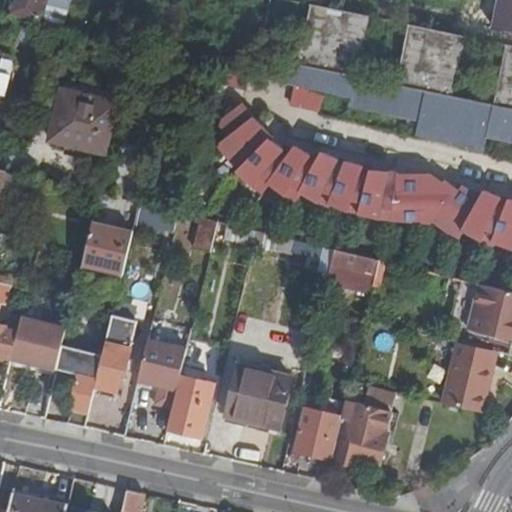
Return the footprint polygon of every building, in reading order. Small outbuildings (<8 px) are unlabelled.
[(43,27),(49,0),(13,0),(9,19),(43,27)] [(362,71),(373,16),(316,4),(304,58),(362,71)] [(413,25),(403,81),(466,92),(476,36),(413,25)] [(511,46),(503,101),(511,102),(511,46)] [(0,91),(6,93),(11,72),(12,63),(0,60),(0,91)] [(325,96),(265,81),(259,101),(320,116),(325,96)] [(64,92),(58,117),(112,130),(118,106),(64,92)] [(112,130),(58,117),(52,142),(106,156),(112,130)] [(241,161),(269,168),(270,166),(241,159),(241,161)] [(263,194),(269,168),(241,161),(234,188),(263,194)] [(4,172),(0,188),(10,192),(14,174),(4,172)] [(143,205),(139,224),(177,232),(181,213),(143,205)] [(216,251),(219,226),(199,224),(196,248),(216,251)] [(94,225),(86,258),(84,267),(124,277),(134,234),(94,225)] [(227,239),(254,245),(257,233),(230,226),(227,239)] [(257,233),(254,245),(260,247),(263,234),(257,233)] [(263,234),(260,247),(293,255),(296,242),(263,234)] [(335,251),(327,286),(371,296),(379,262),(335,251)] [(499,354),(508,356),(511,341),(471,331),(482,287),(465,283),(453,326),(457,328),(454,343),(457,344),(499,354)] [(511,293),(490,288),(482,287),(471,331),(511,341),(511,293)] [(0,360),(0,359),(7,361),(12,362),(19,335),(7,332),(8,329),(0,327),(0,360)] [(59,369),(67,337),(62,336),(61,340),(56,339),(50,367),(59,369)] [(115,343),(108,341),(101,372),(97,389),(117,394),(121,377),(126,379),(132,351),(115,347),(115,343)] [(442,405),(484,416),(499,354),(457,344),(442,405)] [(187,356),(148,346),(137,395),(158,400),(154,418),(171,422),(176,404),(187,356)] [(75,403),(68,432),(86,435),(97,389),(101,372),(83,368),(79,383),(74,382),(69,402),(75,403)] [(291,387),(236,374),(225,424),(268,434),(269,429),(281,432),(291,387)] [(203,440),(207,422),(201,421),(204,405),(211,407),(215,386),(183,378),(171,432),(203,440)] [(297,454),(332,463),(333,461),(341,424),(346,404),(324,399),(321,414),(307,411),(297,454)] [(338,462),(337,463),(355,467),(356,464),(381,470),(389,435),(368,429),(372,409),(357,405),(359,400),(352,399),(350,404),(346,403),(346,404),(341,424),(333,461),(338,462)] [(201,421),(207,422),(211,407),(204,405),(201,421)] [(68,511),(69,509),(40,503),(41,498),(17,492),(12,511),(68,511)] [(142,511),(146,496),(129,492),(124,511),(142,511)]
